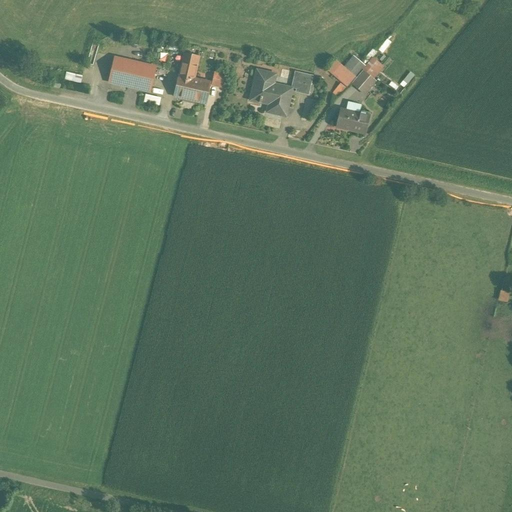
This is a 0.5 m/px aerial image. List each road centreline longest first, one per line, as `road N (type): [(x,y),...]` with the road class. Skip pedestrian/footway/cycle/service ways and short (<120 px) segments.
road 1 (unclassified): [(0,77),(32,94),(511,202)]
road 2 (unclassified): [(0,472),(180,511)]
